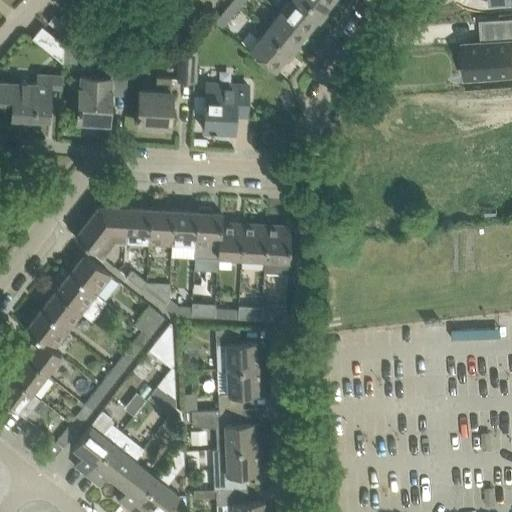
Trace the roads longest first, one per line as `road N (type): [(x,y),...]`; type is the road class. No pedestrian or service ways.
road 1 (residential): [(113,161),(278,170),(299,163),(345,57),(383,0)]
road 2 (residential): [(285,511),(276,332)]
road 3 (residential): [(0,282),(83,176),(113,161)]
